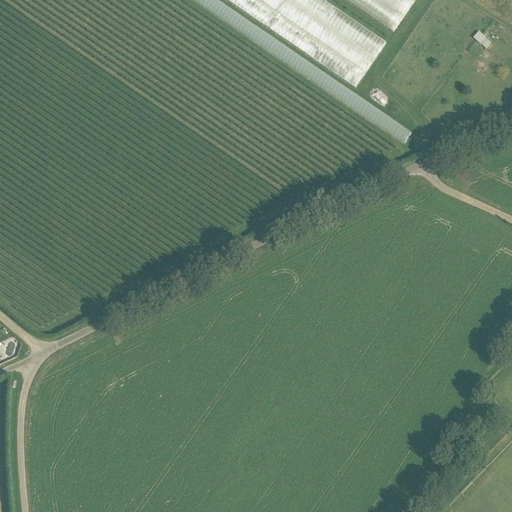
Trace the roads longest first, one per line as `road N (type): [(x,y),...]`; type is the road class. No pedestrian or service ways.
road 1 (unclassified): [(37,354),(424,163)]
road 2 (unclassified): [(26,511),(20,403),(37,354)]
